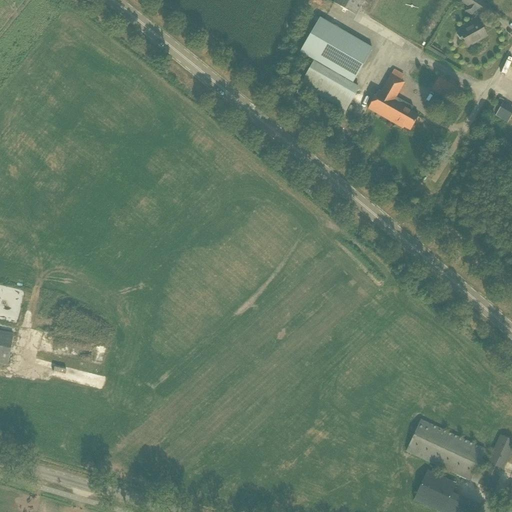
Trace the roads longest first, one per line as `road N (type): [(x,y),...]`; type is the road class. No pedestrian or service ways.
road 1 (primary): [(109,0),(511,335)]
road 2 (tertiary): [(174,511),(0,461)]
road 3 (unclassified): [(432,200),(511,61)]
